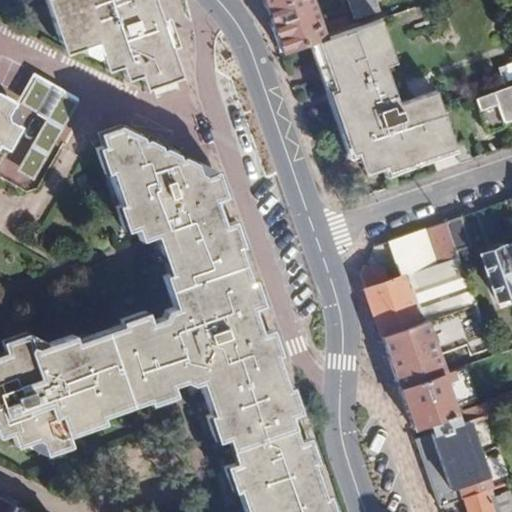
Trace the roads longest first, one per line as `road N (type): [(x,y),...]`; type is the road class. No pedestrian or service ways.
road 1 (secondary): [(316,238),(339,325),(343,444),(367,511)]
road 2 (secondary): [(214,0),(256,67),(316,238)]
road 3 (residential): [(0,40),(218,144)]
road 4 (residential): [(316,238),(511,170)]
